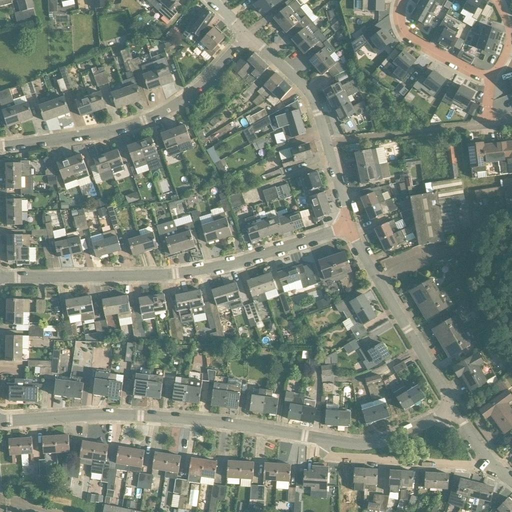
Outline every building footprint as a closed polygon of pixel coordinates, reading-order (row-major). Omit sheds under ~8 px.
[(33,9),(34,9),(31,0),(0,0),(0,7),(12,4),(11,2),(18,0),(22,12),(14,14),(17,26),(25,23),(24,20),(35,17),(33,9)] [(47,0),(48,9),(57,9),(56,0),(47,0)] [(86,0),(79,0),(80,11),(93,10),(92,3),(86,3),(86,0)] [(107,7),(105,0),(94,0),(95,9),(107,7)] [(161,0),(154,8),(169,22),(178,12),(173,8),(180,0),(161,0)] [(261,0),(254,6),(261,14),(266,10),(268,12),(283,0),(261,0)] [(273,19),(280,26),(304,6),(299,0),(289,0),(284,4),(287,7),(273,19)] [(362,0),(362,11),(383,12),(383,0),(362,0)] [(428,0),(420,0),(416,7),(432,15),(438,5),(441,7),(445,1),(443,0),(431,0),(431,1),(428,0)] [(477,21),(478,20),(483,11),(478,8),(482,1),(482,0),(468,0),(463,9),(474,15),(472,18),(477,21)] [(304,6),(280,26),(286,34),(291,30),(294,33),(310,19),(315,14),(306,4),(304,6)] [(486,18),(492,8),(487,5),(481,15),(486,18)] [(416,27),(427,33),(430,28),(426,26),(432,15),(416,7),(411,17),(419,22),(416,27)] [(194,46),(200,38),(199,37),(206,28),(214,16),(207,11),(191,32),(188,30),(187,32),(186,32),(182,38),(194,46)] [(310,19),(294,33),(296,36),(291,40),(298,47),(317,30),(318,29),(310,19)] [(448,50),(459,31),(442,22),(436,33),(442,36),(437,44),(448,50)] [(484,26),(480,37),(497,43),(501,32),(484,26)] [(199,37),(200,38),(203,40),(201,42),(207,48),(205,50),(212,57),(220,49),(219,49),(218,50),(216,48),(224,39),(213,29),(210,32),(206,28),(199,37)] [(371,29),(361,37),(375,55),(392,42),(383,30),(376,36),(371,29)] [(311,49),(314,52),(323,44),(320,41),(324,38),(317,30),(298,47),(304,55),(311,49)] [(493,55),(497,43),(480,37),(474,35),(470,47),(493,55)] [(459,39),(454,48),(460,51),(464,42),(459,39)] [(309,61),(316,69),(330,57),(323,49),(326,47),(323,44),(314,52),(317,55),(309,61)] [(168,60),(173,59),(173,54),(170,47),(164,49),(168,60)] [(127,62),(132,61),(128,49),(120,52),(124,64),(127,63),(127,62)] [(399,67),(393,74),(402,82),(408,75),(406,73),(415,62),(404,52),(401,55),(394,49),(382,64),(382,65),(388,58),(399,67)] [(180,51),(173,54),(174,58),(175,60),(182,58),(180,51)] [(457,57),(471,65),(474,59),(461,51),(457,57)] [(269,67),(262,61),(255,54),(246,63),(242,59),(233,69),(244,79),(245,80),(245,82),(250,86),(253,84),(257,80),(269,67)] [(330,57),(316,69),(322,76),(328,71),(333,78),(346,71),(338,62),(336,64),(330,57)] [(139,58),(133,60),(137,72),(142,70),(144,75),(143,76),(149,91),(162,87),(153,63),(142,67),(139,58)] [(164,59),(153,63),(162,87),(174,82),(168,67),(167,67),(164,59)] [(133,60),(132,61),(127,62),(127,63),(130,72),(125,74),(127,80),(121,82),(123,90),(124,89),(130,105),(142,101),(136,85),(132,74),(137,72),(133,60)] [(63,79),(67,91),(73,88),(69,77),(65,67),(60,69),(63,79)] [(94,76),(99,74),(98,69),(97,67),(90,70),(93,76),(94,76)] [(105,72),(100,74),(104,85),(110,83),(106,72),(105,72)] [(421,77),(413,88),(419,92),(421,89),(433,98),(445,81),(434,72),(427,81),(421,77)] [(98,87),(104,85),(100,74),(99,74),(94,76),(98,87)] [(266,100),(284,81),(276,74),(264,87),(257,92),(260,95),(266,100)] [(67,91),(63,79),(57,81),(61,93),(67,91)] [(284,81),(266,100),(274,107),(292,89),(284,81)] [(323,91),(329,101),(356,87),(352,81),(341,87),(339,83),(323,91)] [(31,95),(37,93),(32,82),(27,84),(31,95)] [(24,97),(25,98),(26,97),(31,95),(27,84),(21,86),(24,97)] [(250,86),(242,94),(247,98),(258,88),(253,84),(250,86)] [(408,91),(400,84),(395,89),(403,97),(408,91)] [(461,86),(452,103),(465,110),(475,94),(461,86)] [(329,101),(334,111),(349,103),(347,98),(359,92),(356,87),(329,101)] [(16,107),(13,100),(9,89),(0,92),(0,104),(1,106),(8,127),(21,123),(16,107)] [(124,89),(123,90),(112,94),(117,109),(130,105),(124,89)] [(101,93),(88,97),(94,112),(106,108),(101,93)] [(94,112),(88,97),(76,101),(81,117),(94,112)] [(64,98),(52,102),(57,117),(70,113),(64,98)] [(57,117),(52,102),(39,106),(45,122),(57,117)] [(349,103),(334,111),(339,121),(354,113),(356,117),(368,111),(363,102),(352,108),(349,103)] [(33,118),(28,103),(16,107),(21,123),(33,118)] [(479,106),(473,103),(470,108),(476,111),(479,106)] [(249,116),(246,118),(250,127),(251,126),(268,117),(264,110),(250,117),(249,116)] [(278,117),(282,129),(302,122),(298,111),(278,117)] [(209,123),(213,127),(219,121),(215,117),(209,123)] [(268,117),(251,126),(254,133),(272,124),(268,117)] [(302,122),(282,129),(284,135),(286,140),(306,134),(302,122)] [(185,126),(173,130),(179,146),(191,141),(185,126)] [(206,134),(204,129),(201,130),(196,133),(200,142),(205,140),(204,136),(206,134)] [(179,146),(173,130),(161,135),(167,150),(179,146)] [(151,138),(140,142),(145,158),(157,154),(151,138)] [(257,150),(268,145),(265,138),(254,143),(257,150)] [(145,158),(140,142),(127,147),(133,162),(134,167),(130,168),(134,180),(139,178),(135,170),(148,165),(145,158)] [(274,146),(276,152),(278,152),(289,148),(288,142),(274,146)] [(500,175),(508,174),(505,143),(483,146),(487,177),(500,176),(500,175)] [(446,145),(451,180),(459,179),(454,144),(446,145)] [(473,179),(487,177),(483,146),(483,144),(469,146),(473,179)] [(292,151),(290,151),(292,158),(281,162),(283,168),(303,162),(302,160),(313,157),(309,145),(292,150),(292,151)] [(212,147),(206,151),(214,165),(215,164),(220,162),(212,147)] [(118,150),(106,155),(111,170),(124,166),(118,150)] [(355,154),(358,169),(379,165),(375,150),(355,154)] [(77,180),(79,188),(91,183),(86,170),(87,170),(81,155),(69,159),(77,180)] [(111,170),(106,155),(94,159),(99,175),(111,170)] [(65,185),(77,180),(69,159),(57,164),(63,179),(62,179),(65,185)] [(6,164),(7,177),(22,176),(22,177),(29,177),(29,162),(20,162),(20,164),(6,164)] [(220,162),(215,164),(223,179),(228,176),(220,162)] [(379,165),(358,169),(362,185),(382,180),(379,165)] [(52,166),(48,168),(45,172),(45,176),(56,176),(52,166)] [(261,177),(264,183),(282,176),(279,170),(261,177)] [(305,193),(317,189),(322,187),(317,172),(300,178),(305,193)] [(399,176),(400,179),(395,181),(396,184),(401,183),(406,182),(408,181),(408,179),(407,175),(399,176)] [(22,176),(7,177),(7,190),(21,190),(21,195),(30,194),(29,177),(22,177),(22,176)] [(501,188),(474,192),(475,200),(505,196),(507,212),(511,211),(511,179),(500,181),(501,188)] [(223,188),(227,196),(234,193),(230,185),(223,188)] [(291,197),(287,185),(281,187),(285,199),(291,197)] [(275,187),(262,191),(264,197),(277,193),(275,188),(275,187)] [(280,201),(285,199),(281,187),(275,188),(277,193),(279,199),(280,201)] [(361,198),(365,209),(385,202),(382,195),(380,190),(379,187),(371,189),(371,188),(359,191),(362,198),(361,198)] [(311,204),(313,208),(328,204),(324,193),(319,194),(317,189),(305,193),(309,204),(311,204)] [(228,198),(230,204),(243,200),(241,192),(235,194),(228,198)] [(437,192),(426,194),(413,196),(410,197),(410,200),(412,209),(413,218),(415,224),(416,232),(419,246),(446,242),(444,235),(437,192)] [(264,197),(266,203),(279,199),(277,193),(264,197)] [(103,206),(101,199),(95,201),(97,208),(103,206)] [(212,217),(214,223),(219,240),(232,236),(225,213),(230,211),(226,199),(221,201),(219,202),(221,208),(224,213),(212,217)] [(7,200),(7,213),(22,213),(22,200),(7,200)] [(246,205),(243,200),(230,204),(232,210),(246,205)] [(404,202),(399,204),(402,213),(412,209),(410,200),(404,202)] [(177,208),(175,202),(168,204),(170,210),(177,208)] [(385,202),(365,209),(370,221),(390,213),(388,208),(387,208),(385,202)] [(328,204),(313,208),(307,210),(309,216),(312,215),(315,223),(322,221),(321,218),(331,214),(328,204)] [(102,234),(104,240),(105,240),(109,255),(121,251),(117,237),(115,231),(120,229),(113,207),(107,208),(114,231),(102,234)] [(107,216),(104,208),(96,211),(99,218),(107,216)] [(402,213),(399,214),(403,222),(406,221),(413,218),(412,209),(402,213)] [(79,217),(82,231),(88,230),(85,216),(84,210),(77,211),(79,217)] [(194,225),(201,223),(199,218),(197,211),(191,213),(194,225)] [(294,211),(288,213),(294,231),(305,227),(299,212),(295,214),(294,211)] [(22,213),(7,213),(8,226),(22,226),(22,213)] [(283,218),(279,219),(284,234),(294,231),(288,213),(282,215),(283,218)] [(73,218),(77,232),(82,231),(79,217),(73,218)] [(262,222),(256,224),(261,239),(272,235),(267,220),(266,217),(261,219),(262,222)] [(278,217),(267,220),(272,235),(278,233),(279,236),(284,234),(279,219),(278,217)] [(415,224),(413,218),(406,221),(409,227),(415,224)] [(183,251),(175,228),(173,221),(156,226),(165,256),(183,251)] [(375,230),(380,241),(393,235),(390,229),(396,226),(393,221),(375,230)] [(54,239),(51,223),(46,224),(45,224),(47,231),(51,248),(51,251),(56,250),(58,258),(71,255),(67,238),(66,236),(54,239)] [(214,223),(202,227),(207,244),(219,240),(214,223)] [(261,239),(256,224),(246,228),(239,230),(244,243),(250,241),(252,245),(257,243),(256,241),(261,239)] [(393,235),(380,241),(386,252),(399,246),(398,246),(407,242),(404,237),(416,232),(415,224),(409,227),(401,231),(393,235)] [(176,227),(175,228),(183,251),(195,247),(188,225),(176,229),(176,227)] [(139,231),(140,237),(141,237),(146,252),(158,249),(153,233),(151,229),(148,227),(146,229),(139,231)] [(44,244),(44,248),(51,248),(47,231),(32,231),(32,237),(43,237),(43,239),(45,238),(45,244),(44,244)] [(90,237),(92,244),(96,258),(109,255),(105,240),(104,240),(102,234),(90,237)] [(8,248),(29,248),(30,248),(30,235),(7,236),(8,248)] [(79,235),(67,238),(71,255),(83,252),(80,238),(79,235)] [(141,237),(140,237),(128,240),(133,256),(146,252),(141,237)] [(29,248),(8,248),(8,261),(16,261),(17,265),(30,265),(29,248)] [(53,258),(51,251),(51,248),(44,248),(43,248),(43,249),(46,259),(53,258)] [(345,253),(332,257),(340,280),(342,280),(344,278),(345,276),(347,274),(351,272),(345,253)] [(340,280),(332,257),(319,262),(325,281),(329,280),(332,281),(335,281),(338,281),(340,280)] [(277,273),(284,293),(290,291),(290,292),(295,289),(296,291),(303,289),(317,285),(311,268),(298,273),(296,269),(288,271),(288,270),(277,273)] [(267,301),(279,296),(279,295),(271,274),(259,278),(266,300),(267,300),(267,301)] [(258,303),(266,300),(259,278),(247,282),(252,297),(252,298),(253,302),(257,300),(258,303)] [(410,293),(418,306),(439,294),(431,280),(410,293)] [(228,303),(231,311),(244,307),(236,283),(224,287),(229,303),(228,303)] [(217,307),(228,303),(229,303),(224,287),(212,291),(217,307)] [(201,291),(188,293),(193,317),(204,314),(205,316),(206,316),(201,291)] [(193,317),(188,293),(175,296),(180,318),(174,319),(178,341),(183,341),(181,325),(194,322),(193,317)] [(284,293),(279,295),(279,296),(283,309),(285,315),(291,313),(289,307),(284,293)] [(439,294),(418,306),(426,320),(448,307),(439,294)] [(164,295),(152,297),(154,313),(167,311),(164,295)] [(341,313),(352,307),(356,314),(370,305),(364,295),(350,303),(347,298),(334,306),(338,312),(341,313)] [(115,298),(118,315),(119,320),(131,318),(132,320),(131,321),(135,343),(140,343),(140,341),(139,335),(137,319),(135,307),(130,308),(128,296),(115,298)] [(81,315),(82,322),(95,320),(94,313),(91,297),(78,299),(81,315)] [(140,306),(135,307),(137,319),(139,335),(140,341),(145,340),(145,334),(143,321),(155,319),(154,313),(152,297),(139,299),(140,306)] [(105,316),(118,315),(115,298),(102,300),(105,316)] [(68,317),(81,315),(78,299),(66,301),(68,317)] [(328,305),(326,299),(315,303),(317,309),(328,305)] [(7,300),(7,312),(23,312),(24,300),(7,300)] [(44,313),(45,301),(37,300),(36,313),(44,313)] [(254,303),(249,305),(254,319),(255,324),(262,321),(260,317),(259,317),(254,303)] [(262,306),(266,319),(272,317),(269,304),(262,306)] [(248,321),(254,319),(249,305),(244,307),(248,321)] [(356,314),(349,318),(354,326),(352,327),(350,330),(353,335),(350,336),(352,339),(350,340),(351,342),(367,333),(366,331),(363,326),(377,317),(370,305),(356,314)] [(23,326),(23,325),(23,312),(7,312),(7,325),(23,326)] [(218,313),(212,314),(216,328),(217,332),(219,340),(225,338),(218,313)] [(206,316),(210,330),(216,328),(212,314),(206,316)] [(432,330),(441,344),(462,332),(462,331),(466,329),(458,315),(432,330)] [(168,320),(172,342),(178,341),(174,319),(168,320)] [(67,337),(72,336),(70,321),(64,322),(67,337)] [(104,342),(103,339),(103,336),(101,322),(95,323),(98,342),(104,342)] [(462,332),(441,344),(449,358),(465,348),(469,354),(479,348),(474,341),(470,344),(462,332)] [(6,349),(23,349),(29,350),(29,337),(23,337),(23,336),(6,336),(6,349)] [(347,355),(358,348),(354,341),(343,348),(347,355)] [(363,363),(368,370),(377,365),(376,364),(389,356),(382,344),(369,352),(366,347),(360,350),(366,361),(363,363)] [(23,349),(6,349),(6,362),(22,362),(23,349)] [(490,389),(495,385),(498,382),(495,377),(486,381),(478,367),(483,364),(477,354),(453,368),(458,377),(462,375),(471,391),(486,382),(490,389)] [(51,368),(50,380),(56,381),(57,380),(59,360),(52,359),(52,361),(51,368)] [(396,373),(396,374),(407,368),(404,362),(393,368),(396,373)] [(322,375),(332,374),(331,366),(321,367),(322,375)] [(44,380),(50,380),(51,368),(40,368),(40,375),(44,375),(44,380)] [(150,375),(147,397),(160,398),(160,400),(163,385),(162,384),(163,377),(164,371),(156,370),(156,376),(150,375)] [(208,382),(214,383),(215,377),(216,372),(207,370),(208,382)] [(94,394),(107,396),(110,374),(96,372),(95,379),(95,380),(93,395),(94,395),(94,394)] [(189,379),(186,402),(198,403),(198,405),(199,405),(201,389),(203,374),(189,372),(188,379),(189,379)] [(110,374),(107,396),(120,398),(120,399),(121,399),(124,376),(110,374)] [(134,395),(147,397),(150,375),(149,375),(149,376),(135,374),(134,381),(135,381),(133,396),(134,396),(134,395)] [(373,378),(365,381),(366,385),(382,381),(380,377),(380,376),(373,378)] [(229,378),(215,377),(214,383),(211,406),(212,407),(212,405),(224,407),(228,380),(229,378)] [(173,400),(186,402),(189,379),(188,379),(181,378),(180,386),(175,385),(172,401),(173,401),(173,400)] [(55,395),(68,397),(70,382),(57,380),(56,381),(54,396),(55,396),(55,395)] [(228,380),(224,407),(237,409),(237,410),(238,410),(240,394),(242,382),(228,380)] [(498,382),(495,385),(502,395),(480,411),(486,419),(491,415),(504,434),(511,428),(511,416),(504,406),(511,399),(511,396),(508,391),(509,390),(501,380),(498,382)] [(70,382),(68,397),(81,398),(81,399),(82,400),(84,384),(70,382)] [(418,386),(407,392),(415,405),(425,398),(418,386)] [(9,402),(23,402),(24,387),(10,387),(9,402)] [(24,387),(23,402),(38,403),(38,388),(24,387)] [(415,405),(407,392),(404,387),(393,393),(397,399),(404,411),(415,405)] [(251,411),(263,412),(266,390),(259,389),(258,397),(252,396),(250,412),(251,412),(251,411)] [(266,390),(263,412),(276,414),(276,415),(279,399),(272,398),(273,391),(266,390)] [(289,420),(301,422),(304,400),(305,395),(294,394),(294,393),(286,392),(284,404),(291,405),(288,420),(289,420)] [(325,426),(338,426),(338,412),(339,397),(333,397),(332,405),(326,404),(325,412),(326,412),(325,426)] [(384,399),(372,403),(378,421),(390,417),(386,405),(384,399)] [(304,400),(301,422),(313,424),(316,409),(315,409),(316,402),(304,400)] [(378,421),(372,403),(360,406),(362,411),(366,425),(378,421)] [(338,412),(338,426),(350,427),(351,413),(338,412)] [(69,436),(55,437),(57,453),(70,452),(69,436)] [(55,437),(42,437),(43,454),(57,453),(55,437)] [(32,438),(20,439),(22,455),(28,455),(29,462),(33,462),(33,455),(32,438)] [(22,455),(20,439),(9,440),(10,464),(15,463),(15,456),(22,455)] [(81,464),(92,466),(95,444),(83,442),(80,458),(81,458),(79,464),(74,464),(72,478),(78,479),(81,464)] [(100,482),(107,484),(110,466),(105,465),(108,446),(95,444),(92,466),(92,467),(103,469),(100,482)] [(107,484),(107,490),(113,491),(116,470),(128,472),(132,449),(119,447),(116,467),(110,466),(107,484)] [(128,472),(139,474),(140,474),(141,468),(142,468),(145,451),(132,449),(128,472)] [(152,469),(165,471),(168,455),(155,453),(152,469)] [(164,478),(176,480),(177,480),(177,479),(178,473),(181,457),(168,455),(165,471),(164,478)] [(180,495),(178,510),(177,511),(184,511),(187,496),(189,483),(200,484),(200,483),(201,483),(204,461),(191,459),(189,475),(188,475),(187,481),(182,480),(180,495)] [(46,460),(38,461),(39,475),(39,476),(40,476),(47,475),(46,460)] [(217,463),(204,461),(201,483),(213,486),(214,479),(215,479),(217,463)] [(227,479),(240,479),(241,462),(228,461),(227,479)] [(70,489),(72,478),(74,464),(63,462),(60,476),(62,476),(60,488),(70,489)] [(241,462),(240,479),(253,480),(254,463),(241,462)] [(263,481),(276,481),(278,465),(264,464),(263,481)] [(278,465),(276,481),(290,482),(291,465),(278,465)] [(304,486),(326,488),(328,468),(313,467),(312,471),(305,471),(304,486)] [(354,484),(365,484),(366,470),(354,469),(354,484)] [(366,470),(365,484),(365,490),(369,490),(368,492),(375,493),(376,485),(377,485),(378,470),(366,470)] [(401,486),(402,472),(390,471),(389,486),(390,486),(390,493),(399,493),(399,489),(401,489),(401,486)] [(413,473),(402,472),(401,486),(412,487),(413,473)] [(424,488),(436,489),(437,474),(425,473),(424,488)] [(144,489),(146,475),(140,474),(139,474),(137,485),(137,488),(142,489),(144,489)] [(437,474),(436,489),(448,489),(449,475),(437,474)] [(146,475),(144,489),(151,490),(153,476),(146,475)] [(180,495),(182,480),(177,479),(177,480),(176,480),(174,494),(180,495)] [(468,497),(471,482),(460,480),(457,494),(461,495),(463,495),(461,503),(459,509),(464,511),(468,497)] [(478,499),(477,506),(478,506),(483,485),(471,482),(468,497),(478,499)] [(478,506),(476,511),(488,511),(490,509),(485,508),(487,501),(491,502),(494,488),(483,485),(478,506)] [(215,511),(217,501),(219,486),(213,486),(211,500),(210,500),(208,511),(215,511)] [(227,488),(219,486),(217,501),(225,502),(227,488)] [(113,491),(107,490),(106,497),(105,504),(109,505),(110,498),(113,498),(114,491),(113,491)] [(101,503),(103,496),(95,495),(87,494),(86,501),(94,502),(101,503)] [(374,495),(372,503),(368,503),(367,510),(368,511),(375,511),(379,511),(382,496),(374,495)] [(382,496),(379,511),(380,511),(386,511),(389,497),(382,496)] [(411,496),(407,507),(413,509),(417,498),(411,496)] [(496,511),(509,511),(511,510),(511,502),(508,498),(498,509),(498,510),(496,511)] [(135,502),(127,501),(125,508),(134,509),(135,502)]
